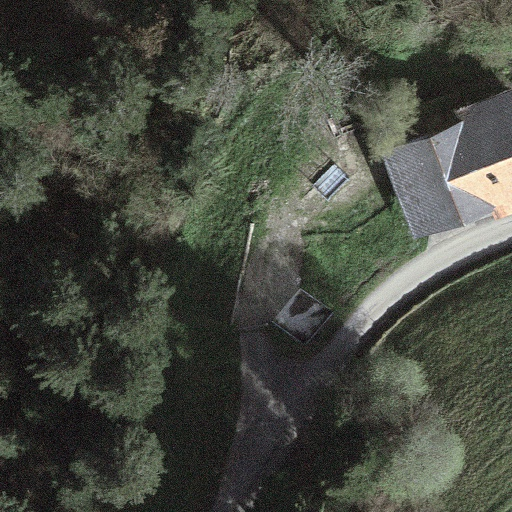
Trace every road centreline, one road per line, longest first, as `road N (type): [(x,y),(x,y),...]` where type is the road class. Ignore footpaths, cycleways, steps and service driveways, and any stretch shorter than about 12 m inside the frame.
road 1 (track): [(228,511),(321,372),(391,291),(511,229)]
road 2 (track): [(264,453),(262,257),(334,193),(368,174)]
